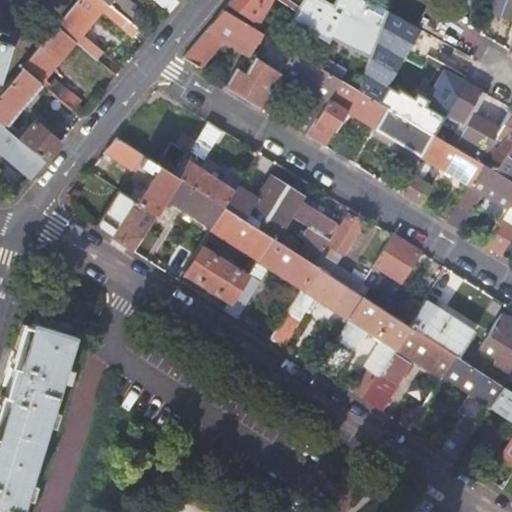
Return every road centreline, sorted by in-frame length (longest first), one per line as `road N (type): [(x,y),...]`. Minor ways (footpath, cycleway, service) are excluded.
road 1 (residential): [(28,215),(488,511)]
road 2 (residential): [(511,282),(155,61)]
road 3 (residential): [(155,61),(28,215)]
